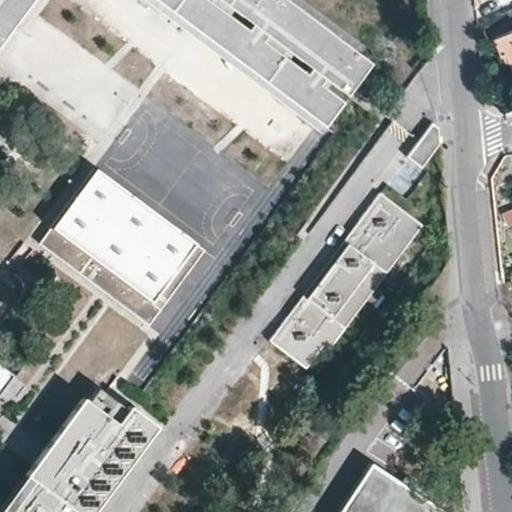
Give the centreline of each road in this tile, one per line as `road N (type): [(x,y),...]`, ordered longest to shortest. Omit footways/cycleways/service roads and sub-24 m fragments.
road 1 (residential): [(505,511),(464,141)]
road 2 (residential): [(464,141),(456,0)]
